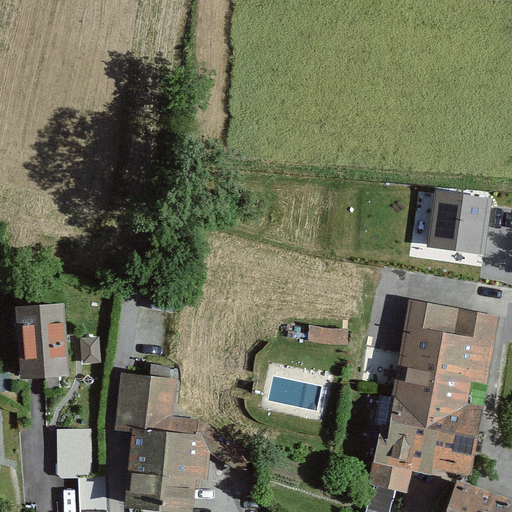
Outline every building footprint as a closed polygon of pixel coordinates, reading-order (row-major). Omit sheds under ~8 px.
[(434,192),(426,251),(485,258),(492,199),(434,192)] [(66,307),(20,310),(25,378),(71,375),(66,307)] [(493,329),(410,312),(376,463),(465,484),(493,329)] [(176,380),(121,374),(115,430),(132,431),(123,510),(154,511),(192,511),(196,482),(209,482),(210,455),(241,475),(254,456),(198,420),(175,417),(176,380)] [(91,429),(58,429),(59,479),(91,478),(91,429)] [(511,511),(511,507),(457,489),(448,511),(511,511)]
